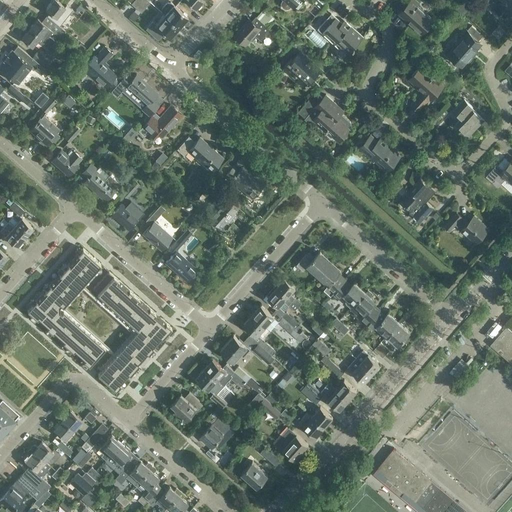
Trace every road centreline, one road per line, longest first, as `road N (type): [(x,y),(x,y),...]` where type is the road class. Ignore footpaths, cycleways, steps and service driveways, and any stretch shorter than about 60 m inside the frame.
road 1 (residential): [(511,39),(493,67),(504,130),(472,167),(443,171),(369,103),(390,37),(355,0)]
road 2 (unclassified): [(367,411),(386,428),(399,425),(492,323),(496,305),(480,288)]
road 3 (residential): [(323,204),(170,68)]
road 4 (residential): [(210,330),(75,211)]
road 5 (residential): [(128,421),(73,382),(0,459)]
road 6 (residential): [(450,318),(323,204)]
road 7 (residential): [(210,330),(323,204)]
road 8 (residential): [(230,511),(128,421)]
road 9 (residential): [(278,511),(367,411)]
road 10 (residential): [(367,411),(450,318)]
road 11 (residential): [(128,421),(210,330)]
